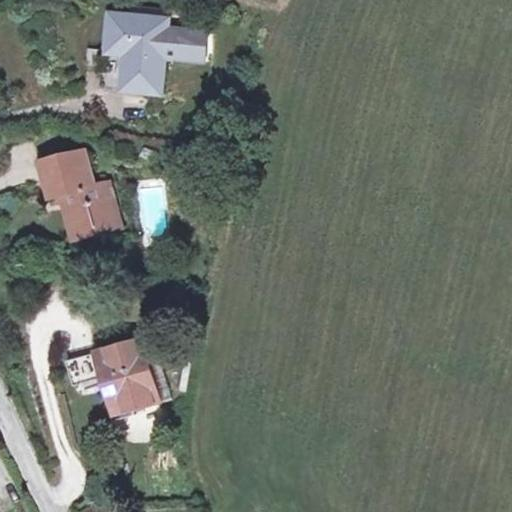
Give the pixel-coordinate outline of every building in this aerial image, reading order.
[(107,20),(104,58),(122,60),(118,96),(157,99),(160,63),(184,65),(186,37),(163,35),(164,25),(107,20)] [(201,38),(186,37),(184,65),(199,66),(201,38)] [(122,60),(104,58),(101,94),(118,96),(122,60)] [(82,150),(44,161),(53,194),(70,190),(86,234),(120,222),(107,180),(92,184),(82,150)] [(133,341),(88,355),(95,376),(100,375),(113,415),(153,402),(140,360),(133,341)] [(150,357),(140,360),(153,402),(163,399),(150,357)]
